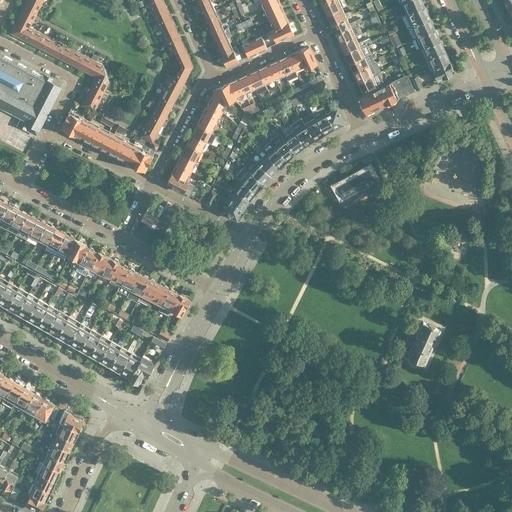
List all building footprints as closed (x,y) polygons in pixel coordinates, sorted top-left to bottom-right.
[(38,0),(27,0),(25,6),(38,13),(41,5),(49,9),(50,6),(47,5),(38,0)] [(162,0),(155,0),(148,3),(151,10),(147,12),(148,15),(153,14),(166,8),(162,0)] [(201,0),(197,2),(201,12),(213,6),(211,1),(212,0),(201,0)] [(277,0),(260,0),(265,10),(279,3),(277,0)] [(330,0),(322,4),(322,5),(322,7),(323,9),(325,10),(327,14),(342,7),(346,5),(343,0),(330,0)] [(378,0),(377,0),(374,1),(379,12),(383,10),(378,0)] [(401,0),(400,1),(396,3),(402,16),(405,15),(424,6),(422,1),(422,0),(401,0)] [(279,3),(265,10),(269,20),(284,13),(279,3)] [(373,5),(368,7),(371,15),(377,13),(373,5)] [(25,6),(20,15),(33,22),(38,13),(25,6)] [(215,11),(213,6),(201,12),(205,20),(217,15),(221,13),(219,9),(215,11)] [(405,15),(402,16),(407,28),(408,28),(429,17),(427,12),(428,10),(426,8),(424,7),(424,6),(405,15)] [(342,7),(327,14),(326,16),(328,19),(329,20),(331,24),(346,17),(353,14),(351,10),(345,13),(342,7)] [(166,8),(153,14),(157,24),(170,18),(166,8)] [(217,15),(205,20),(209,29),(222,24),(220,19),(223,17),(221,13),(217,15)] [(284,13),(269,20),(273,28),(270,30),(271,31),(288,23),(284,13)] [(20,15),(11,33),(31,26),(33,22),(20,15)] [(346,17),(331,24),(331,26),(332,29),(334,29),(335,33),(351,26),(351,27),(362,22),(360,18),(349,23),(346,17)] [(430,18),(429,17),(408,28),(413,39),(417,37),(434,29),(432,24),(433,22),(432,19),(430,18)] [(170,18),(157,24),(161,31),(162,34),(175,28),(170,18)] [(251,18),(243,21),(246,27),(254,24),(251,18)] [(243,21),(236,24),(239,30),(246,27),(243,21)] [(288,23),(271,31),(276,42),(276,41),(294,33),(289,23),(288,23)] [(222,24),(209,29),(214,39),(226,33),(230,31),(228,27),(224,29),(222,25),(222,24)] [(31,26),(11,33),(26,41),(33,28),(31,26)] [(351,26),(335,33),(336,34),(335,36),(336,38),(338,39),(340,43),(355,36),(355,37),(365,32),(363,29),(354,33),(351,27),(351,26)] [(33,28),(26,41),(36,46),(43,33),(38,30),(39,29),(35,27),(34,28),(33,28)] [(175,28),(162,34),(167,44),(179,38),(175,28)] [(434,29),(417,37),(422,48),(439,40),(437,35),(438,33),(436,30),(435,29),(434,29)] [(226,33),(214,39),(218,48),(230,42),(227,37),(231,35),(230,31),(226,33)] [(43,33),(36,46),(46,51),(53,38),(43,33)] [(250,36),(252,39),(257,52),(267,47),(264,41),(261,35),(255,38),(254,34),(250,36)] [(390,37),(392,42),(399,39),(396,34),(390,37)] [(387,35),(379,38),(382,44),(389,41),(387,35)] [(242,44),(247,54),(248,56),(257,52),(252,39),(250,36),(241,40),(243,43),(242,44)] [(355,36),(340,43),(340,44),(340,45),(341,48),(343,49),(344,53),(359,46),(360,46),(371,41),(369,37),(358,42),(355,37),(355,36)] [(53,38),(46,51),(55,56),(62,43),(57,40),(55,39),(54,39),(53,38)] [(179,38),(167,44),(171,54),(175,52),(184,48),(179,38)] [(439,40),(422,48),(427,58),(444,50),(442,45),(443,44),(441,41),(440,40),(439,40)] [(230,42),(218,48),(222,57),(238,49),(236,45),(232,47),(230,42)] [(62,43),(55,56),(66,61),(73,48),(70,47),(62,43)] [(359,46),(344,53),(345,53),(344,55),(345,58),(347,59),(349,62),(370,53),(366,43),(360,46),(359,46)] [(308,46),(298,51),(306,69),(314,65),(316,63),(308,46)] [(403,47),(397,50),(400,57),(406,54),(403,47)] [(73,48),(66,61),(75,66),(82,53),(77,51),(75,50),(73,48)] [(184,48),(175,52),(181,65),(193,66),(184,48)] [(238,49),(222,57),(226,66),(238,61),(237,59),(236,55),(240,54),(238,49)] [(445,52),(444,50),(427,58),(432,69),(449,62),(447,57),(448,55),(447,52),(445,52)] [(298,51),(288,55),(295,71),(304,66),(305,70),(306,69),(298,51)] [(0,107),(19,117),(15,124),(36,135),(61,87),(51,82),(52,79),(44,74),(43,76),(0,53),(0,107)] [(82,53),(75,66),(85,71),(92,58),(89,57),(82,53)] [(370,53),(349,62),(349,63),(349,65),(350,68),(352,69),(354,73),(368,65),(374,63),(370,53)] [(288,55),(278,60),(285,75),(295,71),(288,55)] [(406,56),(401,58),(406,69),(411,66),(406,56)] [(92,58),(85,71),(95,76),(107,73),(106,68),(105,69),(103,65),(104,65),(103,64),(97,61),(94,59),(92,58)] [(278,60),(268,65),(275,80),(285,75),(278,60)] [(449,62),(432,69),(437,80),(454,72),(452,68),(453,66),(451,63),(449,62)] [(181,65),(174,78),(183,83),(193,66),(181,65)] [(268,65),(258,69),(265,84),(275,80),(268,65)] [(373,75),(368,65),(354,73),(353,75),(354,77),(356,78),(358,82),(373,75)] [(258,69),(248,74),(255,89),(265,84),(258,69)] [(95,76),(90,86),(104,93),(109,82),(109,81),(108,78),(107,73),(95,76)] [(379,73),(373,75),(358,82),(358,85),(359,87),(361,88),(362,92),(363,95),(378,87),(385,84),(379,73)] [(248,74),(238,78),(245,94),(255,89),(248,74)] [(397,99),(398,98),(408,93),(415,91),(413,87),(407,74),(401,77),(391,82),(389,83),(389,82),(385,84),(378,87),(363,95),(360,96),(358,97),(365,113),(397,99)] [(417,76),(411,79),(415,88),(416,90),(422,87),(421,85),(422,85),(417,76)] [(161,85),(165,87),(178,94),(183,83),(174,78),(171,77),(167,85),(163,82),(161,85)] [(238,78),(228,83),(235,99),(236,98),(245,94),(238,78)] [(313,84),(311,80),(301,85),(303,89),(316,82),(313,84)] [(214,91),(212,96),(226,104),(235,99),(228,83),(214,90),(214,91)] [(325,83),(321,85),(313,88),(316,94),(316,95),(325,91),(328,89),(325,83)] [(90,86),(85,95),(99,102),(103,95),(104,93),(90,86)] [(165,87),(160,97),(173,103),(178,94),(165,87)] [(316,94),(313,88),(303,94),(305,99),(316,94)] [(305,99),(303,94),(297,97),(300,102),(305,99)] [(85,95),(80,105),(85,107),(94,112),(99,102),(85,95)] [(212,96),(207,105),(222,113),(224,110),(223,109),(226,104),(212,96)] [(160,97),(155,107),(168,113),(173,103),(160,97)] [(84,107),(73,102),(71,107),(82,112),(84,107)] [(257,106),(256,102),(244,108),(245,112),(257,106)] [(207,105),(202,115),(217,123),(222,113),(207,105)] [(259,105),(257,106),(245,112),(248,115),(261,109),(259,105)] [(269,119),(280,111),(276,105),(275,105),(265,110),(263,111),(266,115),(269,119)] [(333,107),(326,111),(334,129),(344,123),(336,106),(333,107)] [(168,113),(155,107),(150,116),(162,123),(168,113)] [(320,114),(315,117),(324,134),(334,129),(326,111),(324,107),(318,111),(320,114)] [(68,112),(60,128),(74,135),(75,134),(85,139),(93,125),(71,113),(69,112),(68,112)] [(202,115),(197,125),(212,133),(217,123),(202,115)] [(162,123),(150,116),(145,126),(157,133),(162,123)] [(315,117),(305,123),(314,139),(323,134),(324,134),(315,117)] [(249,122),(247,120),(242,118),(238,125),(242,127),(244,128),(244,127),(249,122)] [(471,121),(464,124),(467,130),(473,127),(471,121)] [(304,123),(294,130),(305,146),(314,140),(314,139),(305,123),(304,123)] [(109,133),(93,125),(85,139),(106,150),(109,142),(105,140),(109,133)] [(216,135),(212,133),(197,125),(192,134),(207,142),(209,144),(211,145),(216,135)] [(141,133),(140,136),(141,137),(145,139),(152,143),(157,133),(145,126),(141,133)] [(292,131),(284,138),(296,153),(305,146),(294,130),(292,131)] [(129,143),(109,133),(105,140),(109,142),(106,150),(121,157),(129,143)] [(192,134),(186,144),(204,154),(209,144),(207,142),(192,134)] [(283,139),(274,145),(287,160),(296,153),(284,138),(283,139)] [(270,141),(269,141),(261,149),(265,153),(279,167),(287,160),(274,145),(270,141)] [(150,155),(129,143),(121,157),(132,163),(131,165),(134,166),(144,172),(152,156),(150,155)] [(158,145),(152,143),(149,149),(155,151),(158,145)] [(186,144),(181,154),(197,162),(197,161),(200,162),(204,154),(186,144)] [(262,156),(257,162),(271,174),(279,167),(265,153),(261,149),(257,145),(253,148),(262,156)] [(181,154),(176,163),(191,172),(197,162),(181,154)] [(251,168),(248,171),(264,183),(271,174),(257,162),(250,156),(247,159),(254,165),(251,168)] [(176,163),(171,173),(189,183),(190,181),(187,179),(191,172),(176,163)] [(229,172),(223,169),(220,174),(226,177),(229,172)] [(368,169),(336,187),(337,189),(341,195),(373,178),(369,170),(368,169)] [(244,176),(241,180),(257,191),(264,183),(248,171),(244,176)] [(189,183),(171,173),(166,183),(183,192),(184,190),(185,190),(189,183)] [(236,186),(233,190),(250,200),(256,192),(257,191),(241,180),(236,186)] [(227,199),(226,200),(243,209),(250,200),(233,190),(224,183),(222,187),(231,193),(227,199)] [(371,196),(380,191),(378,186),(368,191),(371,196)] [(206,200),(205,203),(211,206),(217,193),(211,189),(206,200)] [(220,209),(219,210),(219,211),(236,220),(243,209),(226,200),(222,197),(220,200),(224,203),(220,209)] [(7,204),(0,218),(0,226),(6,230),(17,209),(16,209),(16,207),(13,206),(12,206),(7,204)] [(17,209),(6,230),(16,235),(27,214),(26,214),(25,212),(23,211),(21,211),(17,209)] [(27,214),(16,235),(26,240),(36,219),(35,219),(35,217),(32,215),(30,216),(27,214)] [(28,234),(26,240),(35,244),(38,239),(45,224),(45,222),(42,221),(40,221),(36,219),(28,234)] [(45,224),(38,239),(47,244),(55,229),(54,229),(54,227),(51,225),(50,226),(45,224)] [(47,244),(45,249),(55,253),(57,249),(65,234),(64,233),(64,232),(61,231),(60,231),(55,229),(47,244)] [(57,249),(55,253),(65,259),(66,255),(73,241),(75,239),(74,238),(74,237),(71,235),(69,236),(65,234),(57,249)] [(75,242),(68,256),(76,260),(77,261),(76,261),(80,263),(89,247),(86,246),(86,244),(83,243),(83,241),(80,240),(78,240),(77,240),(75,242)] [(0,243),(0,250),(6,254),(9,249),(2,245),(0,243)] [(86,275),(90,268),(99,251),(98,251),(98,252),(94,250),(93,248),(91,247),(89,247),(80,263),(76,270),(86,275)] [(100,252),(99,251),(90,268),(86,275),(96,281),(100,273),(109,256),(104,254),(104,253),(101,251),(100,252)] [(109,256),(100,273),(110,279),(119,262),(118,261),(118,260),(115,258),(113,259),(109,256)] [(27,259),(25,264),(35,269),(37,264),(27,259)] [(119,262),(110,279),(120,284),(128,268),(128,267),(127,266),(125,264),(123,265),(119,263),(119,262)] [(37,264),(35,269),(44,274),(47,269),(37,264)] [(128,268),(118,288),(128,293),(130,289),(138,273),(134,271),(134,269),(131,268),(129,268),(128,268)] [(47,269),(44,274),(54,280),(57,274),(47,269)] [(138,273),(130,289),(124,301),(128,303),(134,291),(140,295),(149,277),(142,274),(142,275),(138,273)] [(36,279),(33,284),(37,286),(42,276),(39,274),(36,279)] [(0,295),(7,283),(8,281),(0,276),(0,295)] [(149,277),(138,299),(148,305),(150,300),(159,284),(156,282),(157,281),(149,277)] [(60,279),(57,283),(67,288),(68,286),(69,284),(60,279)] [(7,283),(0,295),(0,304),(1,305),(3,304),(7,306),(17,289),(18,287),(8,281),(7,283)] [(68,286),(67,288),(74,292),(76,288),(69,284),(68,286)] [(159,284),(150,300),(160,305),(170,288),(163,284),(162,286),(159,284)] [(17,289),(7,306),(8,307),(9,309),(11,311),(13,310),(17,312),(27,295),(28,293),(18,287),(17,289)] [(59,287),(54,296),(57,298),(62,289),(59,287)] [(177,292),(170,288),(160,305),(158,310),(168,315),(171,310),(179,294),(176,293),(177,292)] [(27,295),(17,312),(19,313),(19,315),(21,316),(23,316),(27,318),(37,301),(38,299),(28,293),(27,295)] [(179,294),(171,310),(172,311),(172,310),(182,316),(190,300),(186,298),(185,297),(185,295),(182,294),(180,294),(179,294)] [(37,301),(27,318),(28,318),(29,320),(32,322),(34,322),(37,324),(47,306),(48,305),(38,299),(37,301)] [(96,305),(92,303),(86,313),(90,316),(96,305)] [(47,306),(37,324),(38,324),(39,326),(42,328),(44,327),(47,329),(57,312),(58,310),(48,305),(47,306)] [(57,312),(47,329),(48,330),(49,332),(52,334),(54,333),(57,335),(67,318),(68,316),(58,310),(57,312)] [(67,318),(57,335),(59,336),(59,338),(61,339),(63,339),(68,341),(69,339),(70,340),(79,325),(80,323),(68,316),(67,318)] [(423,321),(407,356),(424,364),(430,351),(432,347),(440,329),(435,327),(435,326),(429,323),(428,324),(423,321)] [(71,340),(70,342),(71,343),(71,345),(74,346),(76,346),(80,348),(90,331),(91,329),(80,323),(79,325),(70,340),(71,340)] [(158,335),(161,330),(154,327),(151,332),(158,335)] [(90,331),(80,348),(81,350),(84,352),(86,352),(90,354),(100,337),(101,335),(91,329),(90,331)] [(161,330),(158,335),(158,336),(167,341),(171,334),(162,329),(161,330)] [(143,331),(142,334),(152,339),(153,336),(143,331)] [(100,337),(90,354),(91,354),(91,356),(94,358),(96,357),(100,359),(110,342),(111,340),(101,335),(100,337)] [(152,339),(149,343),(160,348),(162,349),(162,350),(166,343),(164,341),(153,336),(152,339)] [(110,342),(100,359),(101,360),(102,362),(105,364),(106,363),(110,365),(120,348),(121,346),(111,340),(110,342)] [(120,348),(110,365),(111,366),(112,368),(114,369),(116,369),(120,371),(128,358),(130,354),(131,352),(121,346),(120,348)] [(128,358),(120,371),(121,372),(122,373),(125,375),(126,375),(128,375),(130,377),(135,367),(139,360),(141,358),(131,352),(130,354),(128,358)] [(130,377),(130,378),(138,383),(142,376),(145,378),(146,378),(155,362),(153,361),(143,355),(135,367),(130,377)] [(4,375),(0,382),(0,395),(4,398),(14,381),(13,380),(13,379),(10,377),(9,378),(4,375)] [(24,387),(23,386),(23,384),(20,383),(19,383),(14,381),(4,398),(2,401),(12,407),(14,403),(24,387)] [(24,387),(14,403),(24,409),(34,392),(30,390),(29,388),(26,386),(25,387),(24,387)] [(34,415),(44,398),(39,396),(39,394),(36,392),(35,393),(34,392),(24,409),(31,413),(29,415),(32,417),(34,415)] [(44,398),(34,415),(41,418),(39,421),(42,423),(37,432),(41,434),(47,421),(55,407),(53,406),(54,404),(50,401),(49,400),(46,398),(45,399),(44,398)] [(68,412),(62,423),(79,431),(79,430),(81,430),(82,427),(81,425),(83,421),(68,412)] [(62,423),(58,433),(74,441),(74,440),(76,440),(77,437),(76,435),(79,431),(62,423)] [(58,433),(53,443),(69,451),(69,450),(71,450),(72,447),(72,445),(74,441),(58,433)] [(290,440),(303,446),(305,441),(292,435),(290,440)] [(11,442),(17,445),(20,439),(14,436),(11,442)] [(24,442),(21,447),(30,453),(33,447),(24,442)] [(53,443),(48,453),(64,461),(65,460),(67,460),(68,457),(67,455),(69,451),(53,443)] [(46,457),(43,463),(60,471),(60,470),(62,470),(63,467),(62,465),(64,461),(48,453),(38,448),(36,452),(46,457)] [(0,463),(0,483),(1,483),(8,470),(4,467),(5,466),(4,465),(11,453),(7,451),(0,463)] [(8,470),(1,483),(0,484),(0,485),(4,487),(4,489),(7,491),(9,490),(12,486),(18,475),(19,474),(13,470),(18,462),(14,459),(8,470)] [(43,463),(40,462),(36,472),(38,473),(55,481),(55,480),(57,480),(58,477),(58,475),(60,471),(45,464),(43,463)] [(34,483),(36,484),(50,491),(51,490),(52,490),(54,487),(53,485),(55,481),(38,473),(34,483)] [(29,493),(31,494),(46,501),(46,500),(48,500),(49,497),(48,495),(50,491),(36,484),(34,483),(29,493)] [(14,486),(9,496),(16,499),(20,489),(14,486)] [(24,503),(26,504),(41,511),(41,510),(43,510),(44,507),(44,505),(46,501),(31,494),(25,491),(24,495),(27,497),(24,503)]
